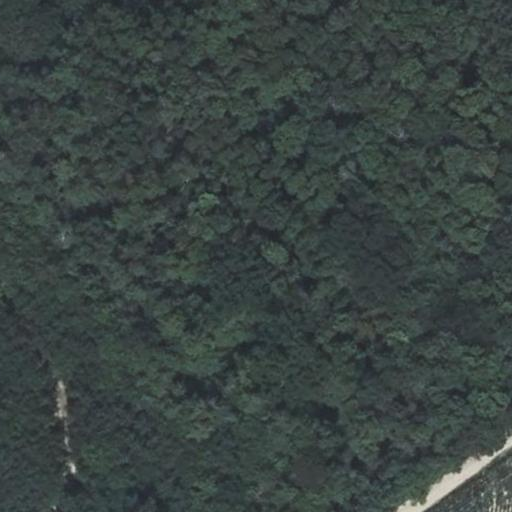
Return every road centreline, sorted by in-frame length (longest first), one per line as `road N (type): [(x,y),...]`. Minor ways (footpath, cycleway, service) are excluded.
road 1 (track): [(58,511),(70,485),(61,374),(0,285)]
road 2 (track): [(511,437),(401,511)]
